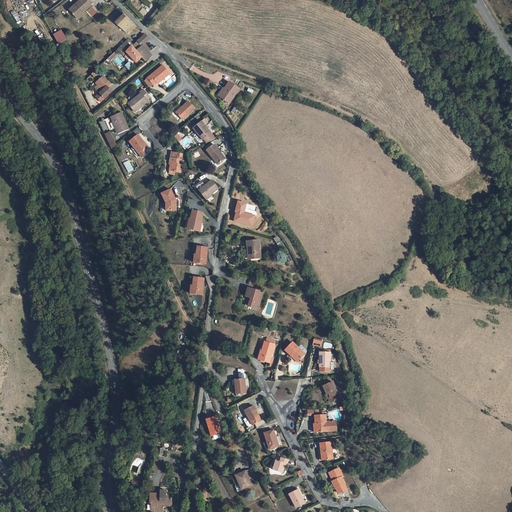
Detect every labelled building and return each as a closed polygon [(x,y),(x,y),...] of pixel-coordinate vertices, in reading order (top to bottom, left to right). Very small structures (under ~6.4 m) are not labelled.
[(88,0),(87,0),(72,9),(76,18),(85,13),(86,15),(94,10),(93,8),(88,0)] [(85,13),(76,18),(78,21),(87,16),(86,15),(85,13)] [(138,39),(141,36),(123,18),(115,25),(128,38),(133,33),(138,39)] [(53,35),(58,44),(66,39),(61,30),(53,35)] [(144,39),(137,46),(143,51),(145,48),(150,44),(144,39)] [(137,46),(134,48),(129,44),(119,53),(123,58),(126,55),(137,67),(143,62),(146,66),(150,62),(148,59),(143,51),(137,46)] [(152,55),(145,48),(143,51),(148,59),(149,58),(152,55)] [(171,75),(175,72),(165,60),(161,63),(171,75)] [(163,68),(148,80),(154,87),(162,81),(163,82),(170,77),(163,68)] [(110,96),(106,92),(112,87),(111,87),(104,80),(97,86),(102,94),(99,96),(100,97),(95,101),(99,106),(110,96)] [(225,91),(220,99),(228,104),(238,90),(229,84),(224,90),(225,91)] [(224,90),(221,88),(216,96),(220,99),(225,91),(224,90)] [(141,94),(128,104),(135,113),(148,103),(147,101),(150,98),(144,90),(140,93),(141,94)] [(189,105),(175,116),(181,124),(195,113),(189,105)] [(120,114),(103,121),(106,129),(113,126),(117,136),(127,132),(120,114)] [(202,143),(205,148),(213,144),(203,131),(207,128),(203,124),(191,133),(200,145),(202,143)] [(111,149),(117,146),(110,132),(103,135),(111,149)] [(145,150),(141,145),(143,144),(137,137),(128,143),(132,148),(138,155),(142,152),(145,150)] [(212,151),(203,157),(213,172),(222,166),(212,151)] [(169,168),(167,177),(174,178),(174,175),(180,176),(180,171),(178,171),(180,158),(169,156),(168,168),(169,168)] [(201,196),(206,192),(202,186),(196,191),(201,196)] [(206,192),(201,196),(208,204),(219,193),(213,186),(206,192)] [(167,210),(167,214),(174,214),(175,204),(170,192),(161,196),(165,206),(165,210),(167,210)] [(189,222),(187,232),(197,234),(201,216),(191,214),(189,222)] [(253,248),(255,261),(265,259),(263,241),(250,242),(251,248),(253,248)] [(206,251),(196,249),(195,258),(193,258),(192,266),(204,267),(206,251)] [(202,281),(192,280),(191,289),(189,289),(189,297),(200,298),(202,281)] [(252,289),(249,298),(250,298),(254,299),(251,308),(261,311),(266,294),(252,289)] [(266,350),(263,360),(272,363),(277,344),(276,344),(277,340),(270,339),(269,342),(268,342),(266,350)] [(295,355),(301,361),(308,355),(308,354),(310,352),(309,351),(304,346),(303,346),(301,348),(295,343),(288,351),(294,356),(295,355)] [(323,352),(322,367),(328,367),(328,371),(336,371),(336,362),(333,362),(333,351),(324,350),(323,352)] [(241,370),(237,369),(239,381),(232,382),(233,387),(236,387),(238,396),(247,394),(246,387),(248,387),(247,381),(245,381),(244,380),(246,380),(244,371),(241,370)] [(332,395),(336,404),(344,400),(335,384),(326,389),(329,396),(332,395)] [(264,422),(256,407),(247,411),(255,426),(264,422)] [(325,416),(314,416),(313,424),(315,424),(315,433),(334,433),(334,423),(324,423),(325,416)] [(277,434),(268,436),(273,452),(282,450),(277,434)] [(333,444),(322,446),(324,457),(322,457),(323,463),(336,461),(333,444)] [(275,473),(284,477),(286,471),(288,467),(290,468),(292,464),(284,461),(282,465),(280,465),(279,464),(275,473)] [(334,474),(337,481),(336,482),(334,483),(338,490),(339,489),(341,495),(345,493),(346,495),(351,493),(348,486),(345,478),(346,477),(342,469),(334,474)] [(236,475),(242,489),(252,484),(246,470),(236,475)] [(163,492),(152,492),(152,501),(154,501),(153,511),(163,511),(164,504),(167,505),(173,505),(174,497),(171,497),(171,493),(169,493),(170,489),(165,489),(164,493),(163,492)] [(307,506),(300,492),(292,496),(299,510),(307,506)]
